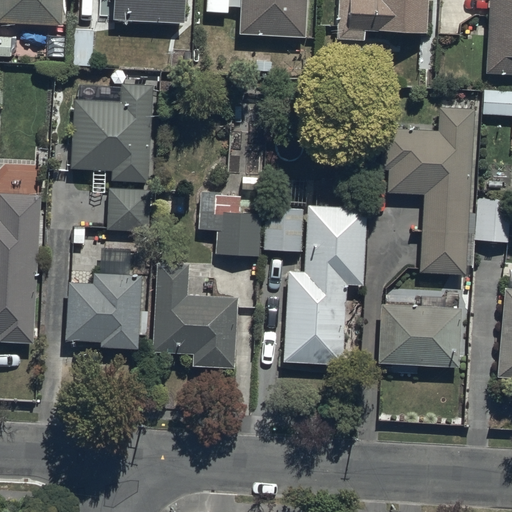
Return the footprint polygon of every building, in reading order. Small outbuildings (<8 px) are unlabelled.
[(0,0),(0,19),(61,22),(62,0),(0,0)] [(99,0),(99,16),(185,19),(185,0),(99,0)] [(304,0),(204,0),(204,9),(226,10),(226,2),(237,3),(235,30),(304,33),(304,29),(314,30),(315,17),(304,16),(304,0)] [(424,27),(425,0),(336,0),(335,34),(361,36),(362,26),(376,27),(376,25),(424,27)] [(511,0),(486,0),(484,69),(511,70),(511,0)] [(91,62),(93,27),(73,26),(70,61),(91,62)] [(148,178),(151,80),(120,79),(119,87),(105,87),(105,97),(74,96),(72,165),(111,166),(111,177),(148,178)] [(465,264),(471,264),(472,229),(468,229),(472,108),(438,107),(437,129),(381,127),(380,165),(388,165),(387,188),(421,189),(419,269),(465,271),(465,264)] [(150,185),(107,186),(107,229),(150,228),(150,185)] [(198,226),(214,226),(214,251),(258,251),(258,210),(236,210),(236,192),(212,192),(212,188),(198,188),(198,226)] [(0,337),(33,339),(39,192),(0,191),(0,337)] [(487,196),(475,195),(473,237),(507,238),(508,196),(498,196),(498,193),(487,192),(487,196)] [(361,281),(364,205),(304,201),(301,257),(294,257),(294,267),(285,267),(282,356),(341,359),(344,280),(361,281)] [(299,249),(300,205),(262,205),(261,248),(299,249)] [(91,280),(68,279),(66,333),(100,334),(100,343),(138,344),(140,271),(129,271),(130,246),(101,245),(100,269),(92,268),(91,280)] [(187,258),(156,258),(152,347),(191,349),(191,361),(233,363),(235,293),(212,292),(213,264),(187,263),(187,258)] [(511,284),(502,284),(495,371),(511,372),(511,284)] [(418,301),(380,299),(378,358),(458,361),(460,302),(441,302),(441,293),(419,292),(418,301)]
